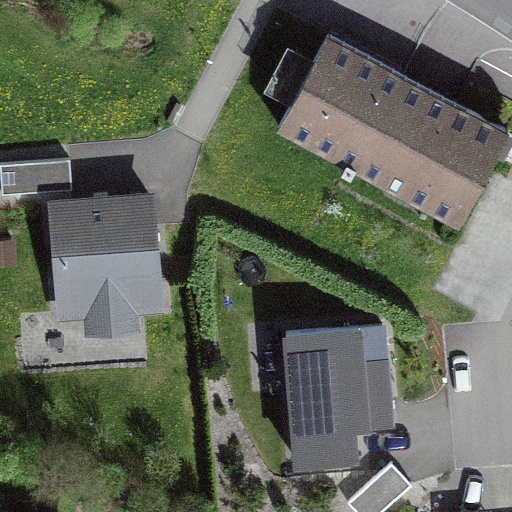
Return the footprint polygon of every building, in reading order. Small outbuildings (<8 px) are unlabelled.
[(328,32),(279,124),(345,159),(341,167),(350,171),(354,164),(457,219),(506,127),(328,32)] [(71,187),(69,157),(0,161),(0,169),(2,192),(71,187)] [(91,328),(132,325),(130,305),(158,302),(150,194),(53,202),(61,310),(90,308),(91,328)] [(385,358),(361,360),(358,324),(285,330),(296,460),(356,455),(353,425),(390,423),(385,358)] [(391,459),(347,501),(357,511),(378,511),(411,481),(391,459)]
